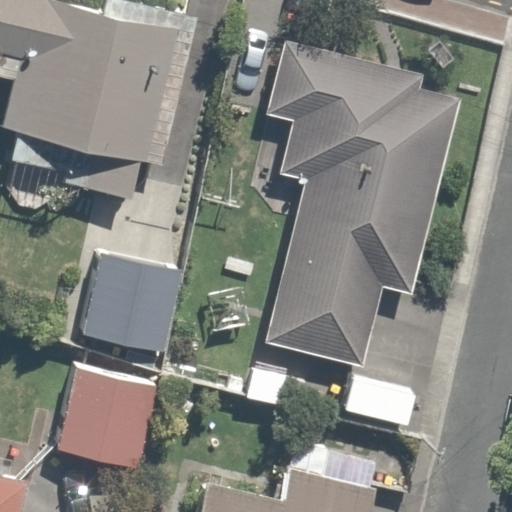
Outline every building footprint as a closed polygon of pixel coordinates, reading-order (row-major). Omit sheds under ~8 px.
[(117,0),(0,0),(0,72),(6,74),(0,99),(0,157),(133,187),(172,12),(117,0)] [(289,170),(254,332),(352,353),(369,274),(404,282),(446,83),(417,76),(420,63),(273,32),(257,108),(280,114),(269,165),(289,170)] [(183,215),(134,204),(118,275),(82,267),(63,348),(149,367),(183,215)] [(304,355),(206,330),(197,365),(295,390),(304,355)] [(146,372),(71,358),(55,443),(130,457),(146,372)] [(407,387),(315,358),(304,392),(396,421),(407,387)] [(358,511),(369,454),(293,440),(283,492),(191,475),(183,511),(358,511)] [(0,511),(22,511),(31,474),(0,467),(0,511)]
